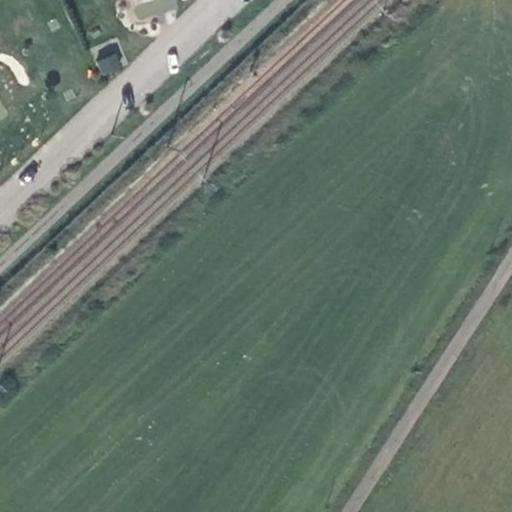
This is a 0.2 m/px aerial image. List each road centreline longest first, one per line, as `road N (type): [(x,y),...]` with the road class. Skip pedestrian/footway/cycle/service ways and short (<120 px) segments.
road 1 (unclassified): [(0,264),(282,0)]
road 2 (unclassified): [(351,511),(511,261)]
